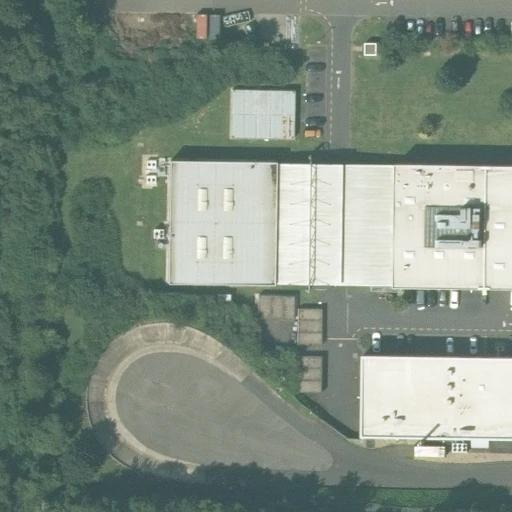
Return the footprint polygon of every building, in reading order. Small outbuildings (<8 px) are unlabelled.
[(376,45),(364,44),(364,56),(376,56),(376,45)] [(294,92),(232,91),(231,139),(293,140),(294,92)] [(276,164),(169,162),(168,285),(274,287),(276,164)] [(511,167),(395,165),(393,288),(511,289),(511,167)] [(294,298),(258,298),(258,322),(294,322),(294,298)] [(322,311),(298,311),(297,346),(321,347),(322,311)] [(511,358),(361,357),(361,438),(511,440),(511,358)] [(321,358),(297,358),(297,394),(321,394),(321,358)]
